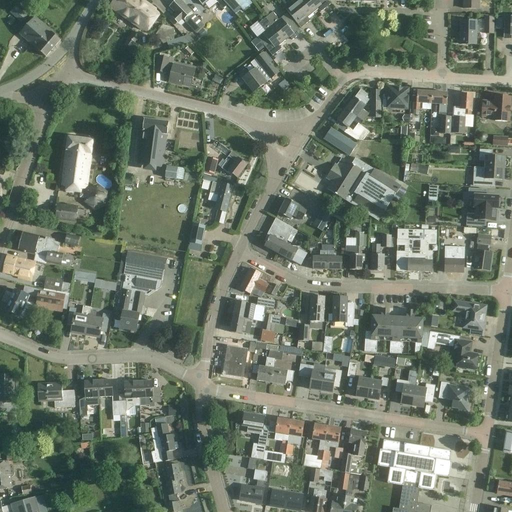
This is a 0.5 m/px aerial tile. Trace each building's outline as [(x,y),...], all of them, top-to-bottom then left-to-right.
[(141,0),(115,0),(110,7),(141,30),(155,10),(141,0)] [(182,20),(183,20),(197,34),(205,26),(191,12),(179,0),(177,0),(170,7),(176,14),(173,17),(179,23),(182,20)] [(232,0),(226,0),(225,2),(230,7),(233,12),(239,8),(235,3),(232,0)] [(234,0),(243,11),(252,4),(249,0),(234,0)] [(286,10),(301,28),(310,21),(308,18),(313,14),(302,0),(290,0),(293,3),(286,10)] [(302,0),(313,14),(318,9),(321,12),(330,5),(326,0),(302,0)] [(463,0),(463,9),(479,9),(479,0),(463,0)] [(229,25),(235,19),(225,9),(218,1),(212,7),(229,25)] [(10,13),(21,23),(27,17),(15,7),(10,13)] [(266,18),(285,41),(290,37),(292,40),(302,33),(287,14),(279,20),(273,13),(266,18)] [(20,34),(46,57),(61,40),(34,17),(20,34)] [(485,17),(484,34),(494,34),(494,17),(485,17)] [(503,39),(511,39),(511,17),(511,18),(511,17),(504,17),(503,39)] [(251,30),(273,56),(282,49),(279,46),(285,41),(266,18),(251,30)] [(476,22),(461,21),(461,44),(476,45),(476,22)] [(135,44),(141,37),(134,32),(129,38),(135,44)] [(255,69),(243,79),(254,93),(266,83),(271,79),(280,73),(264,52),(255,59),(255,60),(251,63),(255,69)] [(166,74),(170,58),(158,55),(154,71),(166,74)] [(195,70),(174,65),(170,82),(191,87),(195,70)] [(394,108),(407,109),(408,90),(395,89),(395,88),(388,87),(387,95),(388,95),(388,104),(395,104),(394,108)] [(346,109),(363,122),(369,114),(362,109),(365,106),(365,105),(369,100),(366,97),(368,95),(361,90),(355,98),(354,97),(346,109)] [(371,101),(381,102),(381,91),(371,90),(371,101)] [(412,110),(419,111),(420,104),(432,104),(433,92),(417,91),(416,103),(413,103),(412,110)] [(439,134),(450,135),(452,117),(446,116),(447,105),(448,93),(433,92),(432,104),(439,105),(438,117),(441,118),(439,134)] [(452,133),(464,134),(466,115),(471,115),(471,110),(472,110),(473,95),(461,94),(460,107),(453,107),(452,117),(453,117),(452,133)] [(494,121),(509,122),(510,97),(495,96),(495,102),(483,102),(482,117),(494,117),(494,121)] [(381,102),(371,101),(370,118),(381,118),(381,102)] [(338,128),(356,141),(363,140),(369,132),(360,125),(363,122),(346,109),(337,120),(341,124),(338,128)] [(138,165),(150,166),(154,141),(152,141),(155,121),(144,119),(142,132),(138,165)] [(150,166),(163,168),(167,136),(169,123),(155,121),(152,141),(154,141),(150,166)] [(357,145),(331,128),(324,140),(350,157),(357,145)] [(62,185),(87,188),(93,140),(68,137),(62,185)] [(508,138),(494,137),(493,145),(507,146),(508,138)] [(485,168),(504,169),(505,158),(492,157),(492,150),(480,150),(479,161),(485,161),(485,168)] [(229,171),(237,177),(247,165),(238,158),(235,162),(229,157),(225,161),(226,162),(221,168),(228,173),(229,171)] [(344,200),(379,222),(380,219),(380,220),(385,212),(384,212),(396,193),(397,194),(402,186),(374,169),(374,170),(355,158),(352,164),(346,161),(341,168),(335,164),(326,178),(332,182),(328,190),(344,201),(344,200)] [(185,169),(167,166),(165,177),(183,181),(185,169)] [(429,167),(420,166),(418,173),(427,175),(429,167)] [(473,186),(495,187),(495,180),(503,180),(504,169),(485,168),(474,167),(473,186)] [(132,186),(133,174),(126,173),(124,185),(132,186)] [(214,221),(223,224),(226,212),(233,187),(222,184),(216,183),(217,179),(203,175),(202,180),(212,183),(210,193),(219,195),(215,209),(218,210),(214,221)] [(106,204),(107,192),(97,184),(86,189),(84,201),(94,209),(106,204)] [(429,185),(429,202),(438,202),(438,185),(429,185)] [(474,208),(498,209),(498,207),(499,207),(500,199),(498,199),(499,197),(482,196),(482,190),(469,189),(468,200),(475,200),(474,208)] [(293,215),(302,220),(308,209),(286,199),(279,214),(290,220),(293,215)] [(55,220),(76,222),(76,219),(83,220),(83,214),(86,215),(86,211),(78,210),(78,207),(57,204),(55,220)] [(466,225),(481,226),(482,220),(495,221),(495,218),(496,218),(497,212),(495,211),(495,209),(498,209),(474,208),(476,208),(476,215),(467,214),(466,225)] [(321,210),(312,226),(322,232),(332,216),(321,210)] [(265,247),(280,255),(285,243),(286,244),(290,235),(295,238),(295,239),(299,232),(293,229),(294,228),(276,218),(264,242),(267,243),(265,247)] [(188,250),(201,252),(206,226),(193,224),(189,243),(190,243),(188,250)] [(397,272),(433,273),(433,261),(433,252),(428,251),(428,245),(437,245),(437,231),(398,230),(397,272)] [(20,243),(58,252),(60,243),(54,242),(55,239),(46,237),(45,240),(39,238),(39,237),(23,233),(20,243)] [(350,271),(362,271),(362,255),(362,247),(364,247),(364,234),(355,234),(355,246),(355,255),(350,254),(350,271)] [(80,238),(67,235),(65,244),(78,247),(80,238)] [(475,269),(489,271),(492,254),(489,254),(489,249),(488,249),(488,245),(490,246),(492,237),(478,235),(477,244),(478,244),(475,269)] [(382,236),(382,248),(391,248),(391,243),(391,236),(382,236)] [(61,265),(71,267),(73,256),(58,253),(58,252),(20,243),(19,251),(35,255),(47,258),(46,263),(61,265)] [(292,261),(301,266),(307,255),(286,244),(285,243),(280,255),(292,261)] [(371,271),(384,272),(384,255),(380,255),(380,245),(372,244),(371,271)] [(312,269),(327,270),(328,245),(322,245),(322,250),(319,250),(319,257),(313,257),(312,269)] [(445,259),(445,273),(464,274),(464,260),(464,248),(445,248),(445,259)] [(120,331),(136,334),(140,315),(142,315),(145,314),(146,309),(143,307),(145,295),(147,295),(153,291),(155,291),(157,281),(162,281),(164,270),(165,271),(167,259),(128,252),(127,253),(122,252),(119,274),(117,286),(122,287),(121,290),(122,291),(119,311),(123,312),(120,331)] [(18,278),(31,281),(36,263),(17,259),(8,256),(4,273),(19,276),(18,278)] [(328,258),(327,270),(342,270),(342,258),(334,258),(328,258)] [(240,288),(251,294),(254,288),(264,293),(268,285),(259,280),(261,275),(250,269),(240,288)] [(81,281),(82,273),(75,271),(74,280),(81,281)] [(64,280),(46,277),(44,290),(61,293),(64,280)] [(275,297),(280,287),(272,283),(267,293),(275,297)] [(21,316),(27,319),(33,305),(27,302),(29,296),(15,290),(13,295),(7,292),(2,301),(9,304),(6,310),(20,317),(21,316)] [(35,308),(62,313),(66,294),(38,290),(35,308)] [(309,322),(323,323),(325,297),(311,296),(309,322)] [(345,327),(353,327),(353,326),(354,320),(354,310),(346,310),(347,298),(334,297),(333,314),(333,322),(345,323),(345,327)] [(275,301),(258,298),(257,306),(274,309),(275,301)] [(233,318),(252,321),(255,305),(247,304),(247,303),(236,301),(233,318)] [(463,328),(483,331),(486,306),(478,305),(478,304),(472,303),(471,304),(454,302),(452,312),(465,314),(463,328)] [(72,333),(86,335),(90,311),(91,308),(83,306),(81,316),(75,315),(76,309),(70,308),(67,325),(73,326),(72,333)] [(86,335),(99,338),(100,332),(107,333),(110,315),(103,314),(102,320),(95,319),(97,312),(90,311),(86,335)] [(264,323),(279,325),(280,317),(265,314),(264,323)] [(425,315),(424,326),(437,327),(438,316),(425,315)] [(390,353),(396,354),(398,318),(372,316),(371,332),(365,332),(364,352),(377,353),(377,341),(390,342),(390,353)] [(242,334),(249,335),(252,321),(233,318),(231,333),(241,335),(242,334)] [(415,355),(421,355),(422,347),(424,348),(425,333),(424,333),(425,329),(423,328),(423,319),(398,318),(396,354),(402,354),(402,343),(415,343),(415,355)] [(260,341),(273,344),(274,339),(282,340),(283,336),(290,338),(292,327),(279,325),(264,323),(260,341)] [(299,326),(299,341),(309,341),(309,326),(299,326)] [(467,370),(473,371),(473,370),(475,370),(477,355),(470,354),(471,343),(459,341),(460,337),(430,331),(430,334),(425,333),(424,348),(427,348),(427,349),(434,350),(435,344),(454,348),(453,353),(459,354),(456,367),(467,369),(467,370)] [(332,338),(324,337),(322,352),(330,353),(332,338)] [(268,359),(275,360),(277,351),(278,346),(265,344),(264,349),(270,350),(268,359)] [(227,346),(222,376),(243,379),(248,349),(227,346)] [(376,354),(374,365),(395,369),(397,359),(376,354)] [(350,363),(347,377),(354,378),(357,365),(350,363)] [(310,390),(321,392),(324,373),(313,371),(314,367),(301,365),(299,376),(312,378),(310,390)] [(271,384),(274,369),(259,367),(257,381),(271,384)] [(271,384),(286,386),(286,381),(292,382),(294,372),(288,371),(274,369),(271,384)] [(324,373),(321,392),(332,393),(335,379),(341,379),(342,372),(325,369),(324,373)] [(0,402),(13,403),(12,376),(0,375),(0,402)] [(368,399),(379,401),(381,386),(387,387),(388,379),(382,378),(381,382),(371,380),(368,399)] [(368,399),(371,380),(359,379),(356,397),(368,399)] [(401,404),(412,406),(415,388),(409,387),(410,382),(397,380),(395,392),(403,393),(401,404)] [(79,401),(80,417),(87,416),(87,406),(100,405),(99,398),(98,381),(85,382),(86,398),(79,401)] [(98,381),(99,398),(113,397),(112,381),(98,381)] [(149,406),(149,408),(154,407),(154,404),(161,403),(160,388),(153,388),(152,381),(139,382),(140,406),(149,406)] [(133,399),(133,407),(140,406),(139,382),(125,383),(126,399),(133,399)] [(55,402),(55,409),(75,408),(75,391),(62,391),(62,383),(38,384),(39,403),(55,402)] [(459,411),(468,412),(469,405),(467,405),(469,389),(449,386),(450,384),(441,383),(439,399),(453,401),(452,407),(459,409),(459,411)] [(426,389),(415,388),(412,406),(423,408),(425,397),(433,398),(435,386),(427,385),(426,389)] [(258,445),(266,447),(270,427),(264,426),(265,417),(244,413),(242,426),(248,427),(247,433),(260,435),(258,445)] [(156,428),(151,429),(155,452),(151,452),(154,463),(174,460),(172,451),(175,451),(175,449),(177,449),(176,443),(174,444),(173,435),(169,436),(167,424),(166,417),(155,419),(156,426),(156,428)] [(289,436),(292,421),(278,419),(276,433),(284,435),(282,444),(281,444),(278,463),(284,464),(288,445),(287,445),(289,436)] [(292,421),(289,436),(302,438),(304,423),(292,421)] [(141,424),(142,433),(150,433),(149,423),(141,424)] [(321,470),(322,470),(324,451),(326,442),(328,427),(315,425),(313,439),(320,441),(318,450),(317,456),(305,455),(304,467),(321,469),(321,470)] [(328,427),(326,442),(339,444),(341,429),(328,427)] [(354,454),(363,456),(367,433),(352,431),(350,443),(356,444),(354,454)] [(392,511),(430,511),(432,506),(417,504),(420,488),(434,491),(437,476),(449,478),(452,462),(450,461),(451,451),(384,440),(382,450),(380,450),(378,466),(390,468),(388,483),(403,486),(399,509),(393,509),(392,511)] [(291,465),(294,446),(288,445),(284,464),(291,465)] [(324,451),(322,470),(327,471),(330,452),(324,451)] [(7,460),(23,459),(23,452),(6,453),(7,460)] [(235,466),(247,469),(250,458),(231,454),(228,468),(234,470),(235,466)] [(340,472),(355,475),(357,462),(352,461),(353,455),(343,454),(340,472)] [(0,462),(0,490),(12,488),(11,476),(14,476),(13,466),(9,466),(9,462),(0,462)] [(167,467),(163,467),(165,476),(167,486),(166,486),(168,496),(169,496),(170,503),(179,502),(177,495),(182,494),(180,483),(176,484),(175,482),(181,481),(184,480),(183,472),(180,473),(178,464),(167,467)] [(318,483),(320,470),(312,469),(310,482),(318,483)] [(93,470),(82,471),(83,481),(94,480),(93,470)] [(267,472),(255,470),(253,480),(265,482),(267,472)] [(341,474),(338,489),(347,490),(350,475),(341,474)] [(345,505),(343,511),(356,511),(357,507),(353,506),(354,499),(352,498),(351,498),(352,490),(353,490),(355,476),(350,475),(347,490),(346,497),(345,505)] [(361,477),(359,490),(367,491),(369,478),(362,477),(361,477)] [(511,484),(499,482),(497,494),(511,496),(511,484)] [(22,487),(23,496),(33,494),(31,485),(22,487)] [(254,504),(262,505),(265,487),(256,485),(255,488),(242,486),(240,501),(255,503),(254,504)] [(310,511),(323,511),(327,492),(314,490),(310,511)] [(270,507),(285,509),(288,493),(273,491),(270,507)] [(303,495),(288,493),(285,509),(300,511),(303,495)] [(48,511),(43,495),(11,505),(2,508),(1,501),(0,501),(0,511),(48,511)] [(332,503),(330,511),(343,511),(346,497),(338,496),(337,503),(332,503)] [(170,503),(165,504),(166,511),(179,511),(181,511),(179,502),(170,503)]
